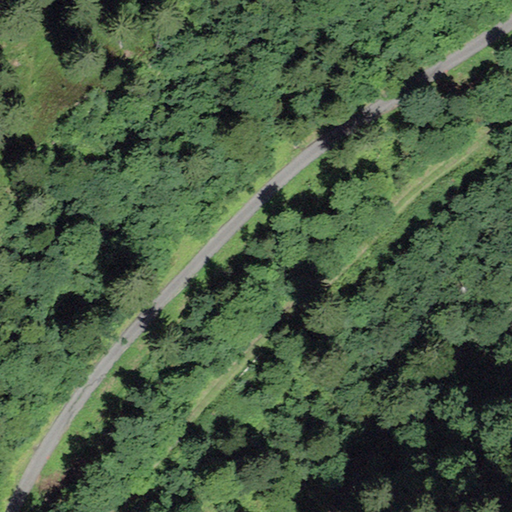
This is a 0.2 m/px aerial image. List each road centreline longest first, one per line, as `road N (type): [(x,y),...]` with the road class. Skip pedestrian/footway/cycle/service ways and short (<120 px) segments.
road 1 (track): [(511,26),(275,181),(90,382),(10,511)]
road 2 (track): [(122,511),(247,352),(403,199),(511,116)]
